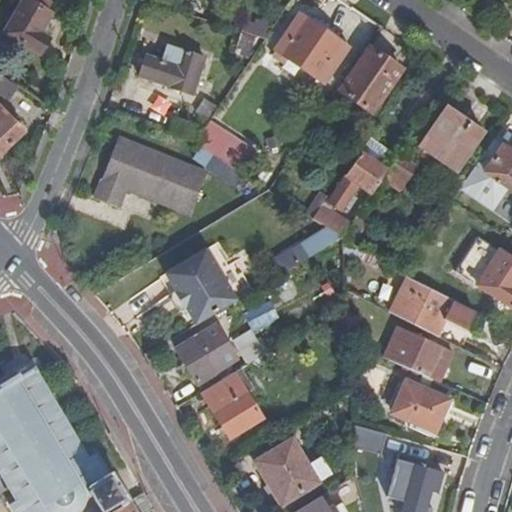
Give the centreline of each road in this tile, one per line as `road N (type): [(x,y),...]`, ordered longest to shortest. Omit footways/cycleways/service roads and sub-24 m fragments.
road 1 (tertiary): [(195,511),(103,364),(11,258)]
road 2 (residential): [(115,0),(47,190),(11,258)]
road 3 (residential): [(511,80),(394,0)]
